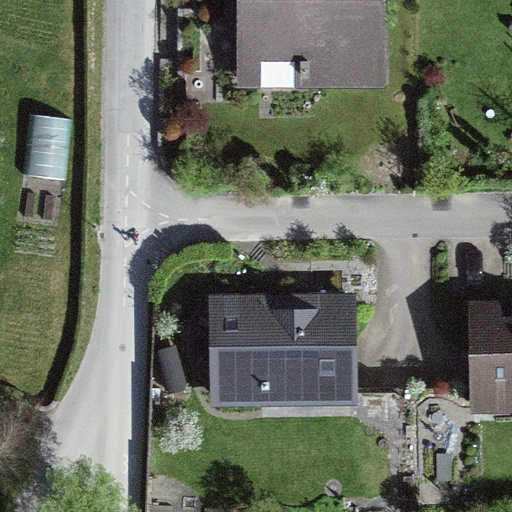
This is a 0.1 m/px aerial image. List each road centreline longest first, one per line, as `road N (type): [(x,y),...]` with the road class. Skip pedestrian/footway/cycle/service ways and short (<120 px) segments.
road 1 (residential): [(134,219),(511,214)]
road 2 (residential): [(134,219),(85,453)]
road 3 (residential): [(136,0),(134,219)]
